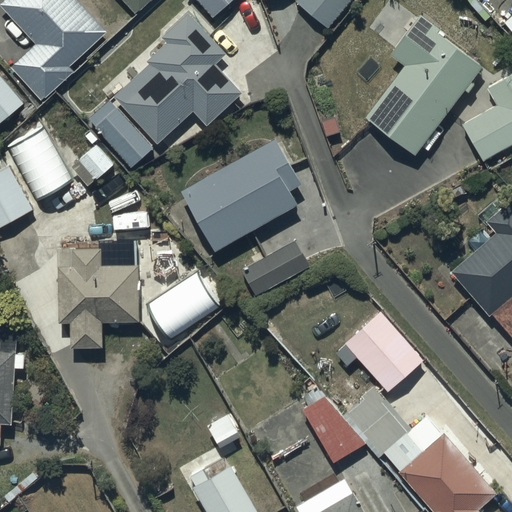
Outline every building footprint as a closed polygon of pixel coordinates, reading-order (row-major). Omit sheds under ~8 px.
[(11,63),(42,97),(74,67),(70,62),(108,27),(82,0),(0,0),(37,40),(11,63)] [(125,0),(133,8),(141,0),(125,0)] [(201,0),(212,13),(226,0),(201,0)] [(298,0),(329,26),(352,0),(298,0)] [(401,59),(362,112),(415,151),(464,85),(467,87),(473,78),(470,75),(480,61),(437,29),(440,24),(418,8),(388,49),(401,59)] [(511,29),(511,9),(502,18),(511,29)] [(113,93),(156,139),(192,106),(205,121),(240,89),(213,59),(223,50),(186,10),(162,32),(166,37),(146,56),(149,60),(113,93)] [(495,100),(461,118),(482,157),(511,140),(511,68),(486,82),(495,100)] [(0,118),(23,99),(0,71),(0,118)] [(115,103),(93,122),(129,162),(151,142),(115,103)] [(277,134),(182,185),(213,244),(297,199),(289,185),(301,179),(277,134)] [(112,159),(94,138),(67,162),(85,183),(112,159)] [(0,165),(0,222),(33,205),(9,160),(0,165)] [(495,228),(450,266),(489,313),(492,311),(511,333),(511,198),(508,194),(484,215),(495,228)] [(295,238),(241,267),(254,292),(309,264),(295,238)] [(58,242),(58,318),(71,318),(71,343),(103,343),(103,316),(135,316),(136,259),(102,259),(102,242),(58,242)] [(377,307),(343,339),(387,386),(421,354),(377,307)] [(0,440),(1,440),(1,419),(13,419),(15,346),(2,345),(2,328),(0,327),(0,440)] [(119,378),(109,416),(124,420),(134,382),(119,378)] [(364,438),(344,411),(324,391),(303,404),(333,457),(364,439),(364,438)] [(226,410),(206,420),(220,445),(240,434),(226,410)] [(421,448),(397,469),(434,511),(475,511),(479,509),(476,505),(495,487),(441,426),(438,429),(424,412),(404,429),(421,448)] [(260,511),(231,457),(189,480),(206,511),(260,511)] [(368,511),(355,487),(307,511),(368,511)]
